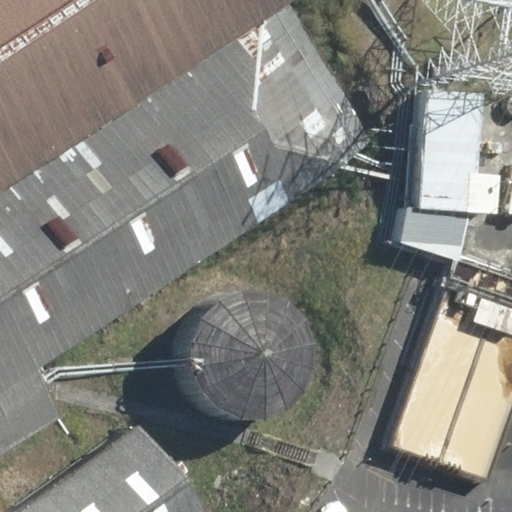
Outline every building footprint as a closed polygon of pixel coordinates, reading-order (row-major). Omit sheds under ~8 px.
[(0,0),(0,446),(45,417),(14,370),(361,139),(271,4),(277,0),(0,0)] [(450,256),(457,214),(486,220),(495,171),(511,174),(511,169),(511,120),(495,118),(511,16),(511,14),(492,11),(427,0),(412,0),(371,242),(450,256)] [(480,479),(511,389),(511,281),(449,259),(383,444),(480,479)] [(206,305),(200,308),(191,315),(183,324),(176,333),(172,344),(169,355),(168,367),(170,378),(173,389),(178,399),(185,409),(193,417),(203,423),(214,428),(225,430),(236,431),(248,430),(259,426),(269,421),(278,414),(287,406),(293,396),(297,386),(300,375),(301,363),(299,351),(296,340),(291,330),(284,321),(276,313),(266,307),(256,302),(244,299),(233,298),(221,300),(210,303),(206,305)] [(0,511),(178,511),(117,420),(0,497),(0,511)]
